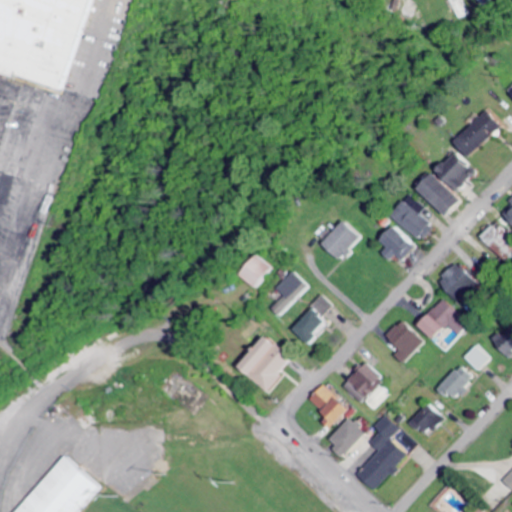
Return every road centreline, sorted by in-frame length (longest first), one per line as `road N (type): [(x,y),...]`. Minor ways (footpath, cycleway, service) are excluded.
road 1 (residential): [(286,416),(511,173)]
road 2 (residential): [(391,511),(511,389)]
road 3 (residential): [(0,83),(23,97),(28,116),(0,208)]
road 4 (residential): [(381,511),(286,416)]
